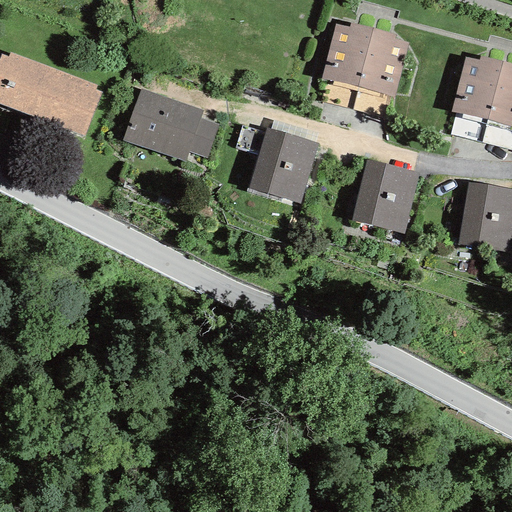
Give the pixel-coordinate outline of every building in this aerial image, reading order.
[(395,39),(396,35),(350,23),(349,27),(335,23),(321,79),(395,98),(409,42),(395,39)] [(97,86),(10,52),(8,57),(2,55),(0,58),(0,104),(85,137),(102,92),(95,90),(97,86)] [(511,63),(480,56),(479,60),(465,56),(451,112),(511,127),(511,63)] [(203,110),(141,89),(123,140),(185,162),(189,152),(207,158),(219,125),(200,118),(203,110)] [(271,129),(314,143),(317,134),(273,121),(271,129)] [(271,129),(267,129),(249,187),(299,202),(317,144),(314,143),(271,129)] [(419,173),(366,160),(351,221),(403,234),(419,173)] [(511,243),(511,190),(468,183),(458,243),(511,252),(511,243)]
